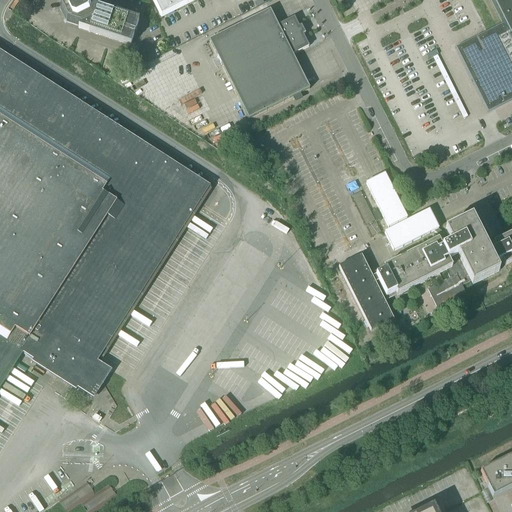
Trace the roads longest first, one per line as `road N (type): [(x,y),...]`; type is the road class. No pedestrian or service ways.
road 1 (unclassified): [(511,143),(443,178),(411,174),(324,0)]
road 2 (secondary): [(511,353),(325,446)]
road 3 (secondary): [(325,446),(191,511)]
